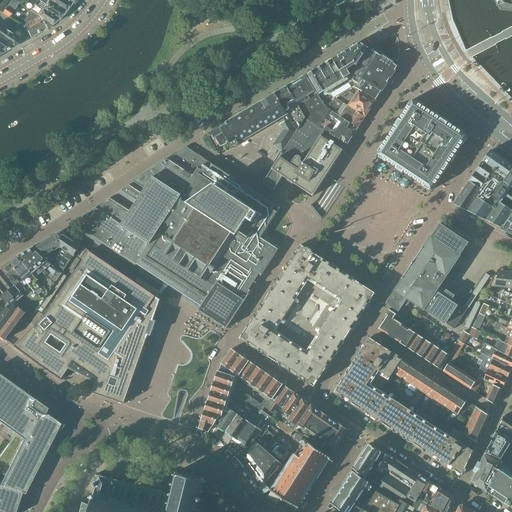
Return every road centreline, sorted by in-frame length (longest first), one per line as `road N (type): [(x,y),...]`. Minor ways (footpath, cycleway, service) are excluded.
road 1 (residential): [(438,206),(320,398),(464,489)]
road 2 (residential): [(410,6),(193,131)]
road 3 (residential): [(36,511),(74,449),(72,415),(0,360)]
road 4 (residential): [(193,131),(57,221)]
road 5 (residential): [(349,165),(424,57)]
